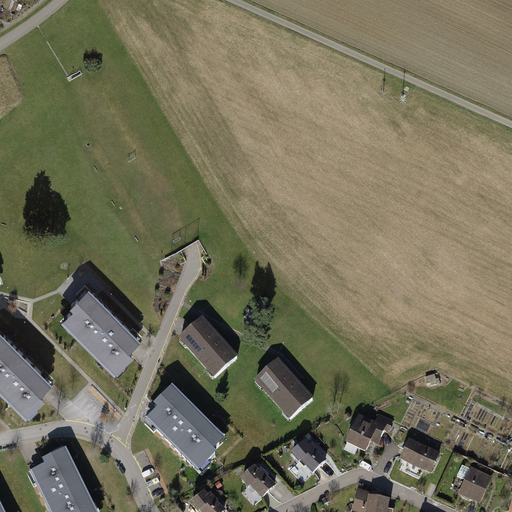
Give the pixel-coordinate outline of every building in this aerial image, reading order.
[(87,285),(68,304),(72,308),(61,319),(114,373),(133,355),(128,350),(140,338),(87,285)] [(204,320),(180,342),(216,381),(240,360),(204,320)] [(0,330),(0,390),(26,416),(44,398),(39,393),(52,380),(0,330)] [(280,362),(256,384),(291,422),(315,401),(280,362)] [(226,441),(172,387),(153,407),(157,411),(146,422),(198,474),(217,456),(214,453),(226,441)] [(360,416),(347,444),(364,452),(371,438),(384,445),(395,422),(382,416),(378,424),(360,416)] [(408,440),(400,461),(430,472),(438,451),(408,440)] [(306,441),(291,456),(311,475),(326,461),(306,441)] [(95,511),(66,451),(43,463),(45,468),(32,475),(49,511),(95,511)] [(256,466),(240,480),(259,501),(274,487),(256,466)] [(470,469),(459,493),(481,503),(492,478),(470,469)] [(360,488),(351,508),(360,511),(388,511),(392,501),(360,488)] [(205,491),(190,506),(195,511),(223,511),(224,511),(205,491)]
